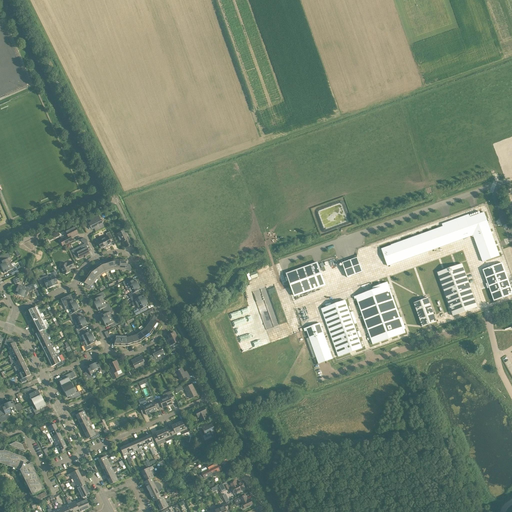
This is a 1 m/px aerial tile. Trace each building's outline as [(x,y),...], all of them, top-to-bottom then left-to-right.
[(398,243),(381,249),(387,266),(398,262),(406,259),(410,258),(418,255),(421,254),(427,252),(431,250),(434,249),(438,248),(444,246),(448,244),(454,242),(461,239),(467,237),(473,235),(482,262),(486,261),(500,256),(499,253),(498,251),(496,246),(495,244),(494,241),(491,232),(490,229),(486,219),(484,212),(470,217),(469,214),(442,224),(443,227),(441,227),(438,228),(432,231),(430,232),(423,234),(421,235),(416,236),(413,237),(402,241),(398,243)] [(101,219),(99,219),(98,216),(90,220),(91,222),(89,224),(91,228),(94,227),(95,231),(104,227),(102,224),(102,223),(103,221),(102,220),(101,219)] [(74,228),(74,227),(65,232),(67,235),(66,237),(62,239),(65,245),(72,241),(71,238),(78,234),(75,229),(74,228)] [(122,242),(125,248),(132,244),(127,233),(125,234),(123,231),(116,234),(120,243),(121,243),(122,242)] [(106,234),(107,236),(97,241),(101,249),(107,246),(108,247),(112,245),(109,240),(112,239),(109,232),(106,234)] [(84,244),(86,247),(80,251),(78,248),(72,251),(75,258),(78,256),(79,259),(84,257),(84,258),(86,256),(86,255),(89,254),(88,251),(91,250),(87,242),(84,244)] [(0,256),(0,258),(2,262),(0,262),(0,264),(0,265),(0,266),(1,268),(11,264),(8,259),(10,257),(8,253),(0,256)] [(341,263),(346,277),(362,271),(358,257),(341,263)] [(127,260),(120,260),(120,270),(125,270),(128,271),(129,272),(132,271),(129,265),(126,264),(127,260)] [(70,271),(69,269),(74,267),(72,262),(67,264),(66,263),(60,266),(64,274),(70,271)] [(107,262),(101,264),(105,272),(110,271),(107,262)] [(288,274),(286,274),(294,296),(325,285),(321,273),(318,264),(318,263),(315,264),(288,274)] [(485,269),(483,270),(489,288),(494,301),(500,299),(511,294),(511,290),(508,280),(507,275),(505,272),(504,268),(502,264),(502,263),(485,269)] [(11,264),(1,268),(3,271),(4,273),(10,271),(11,273),(17,271),(15,268),(12,267),(11,264)] [(101,264),(95,268),(101,275),(105,272),(101,264)] [(455,267),(438,274),(445,293),(453,316),(478,307),(472,291),(466,274),(462,265),(457,267),(455,267)] [(95,268),(93,269),(90,271),(97,278),(101,275),(95,268)] [(90,271),(86,277),(94,282),(97,278),(90,271)] [(54,275),(48,278),(52,287),(55,286),(55,285),(58,284),(55,279),(58,278),(56,272),(53,273),(54,275)] [(24,287),(18,285),(19,281),(17,277),(12,279),(17,288),(15,294),(17,295),(20,297),(24,287)] [(86,277),(84,279),(82,282),(86,284),(84,287),(90,290),(91,286),(94,282),(86,277)] [(48,278),(43,280),(42,278),(39,279),(42,285),(45,284),(47,289),(49,288),(50,288),(52,287),(48,278)] [(135,279),(130,282),(128,279),(122,282),(125,287),(127,286),(129,289),(138,284),(137,282),(136,282),(135,279)] [(373,290),(355,296),(357,300),(362,315),(363,319),(366,327),(368,333),(373,344),(379,342),(381,342),(387,339),(391,338),(397,336),(399,335),(405,333),(404,329),(400,317),(398,312),(397,310),(387,282),(381,285),(379,285),(372,287),(373,290)] [(29,289),(24,287),(20,297),(23,298),(23,297),(26,298),(28,292),(35,289),(33,284),(30,285),(29,289)] [(129,289),(130,292),(128,293),(130,298),(136,295),(139,294),(137,291),(140,290),(139,287),(138,284),(129,289)] [(96,295),(98,298),(92,300),(94,303),(93,303),(95,306),(104,301),(103,298),(105,297),(102,292),(96,295)] [(69,295),(70,295),(70,294),(60,299),(61,300),(61,299),(62,302),(64,307),(67,306),(68,309),(78,304),(76,302),(74,299),(72,301),(69,295)] [(136,295),(130,298),(133,303),(132,303),(134,307),(137,305),(146,300),(144,297),(144,298),(143,295),(140,297),(139,294),(136,295)] [(416,302),(414,303),(422,326),(422,327),(427,325),(430,324),(436,322),(428,298),(416,302)] [(137,305),(138,308),(136,309),(136,310),(134,312),(135,315),(147,310),(145,307),(148,306),(147,303),(146,300),(137,305)] [(345,300),(326,307),(343,355),(350,353),(355,351),(362,348),(362,347),(360,341),(359,337),(345,300)] [(106,304),(104,301),(95,306),(96,309),(97,309),(98,311),(103,308),(104,311),(110,308),(108,303),(106,304)] [(68,309),(70,312),(67,313),(70,318),(76,315),(74,313),(80,310),(78,308),(79,307),(78,304),(68,309)] [(40,309),(38,310),(36,307),(28,311),(30,313),(29,314),(31,316),(41,311),(40,309)] [(104,311),(106,314),(100,316),(102,319),(101,319),(103,322),(112,317),(110,314),(113,313),(110,308),(104,311)] [(42,313),(41,311),(31,316),(32,319),(34,322),(42,318),(40,314),(42,313)] [(157,326),(157,325),(158,324),(155,322),(156,319),(154,315),(152,314),(149,320),(147,324),(154,329),(156,327),(157,326)] [(76,315),(70,318),(72,323),(75,322),(76,325),(85,320),(84,318),(82,315),(77,318),(76,315)] [(113,320),(112,317),(103,322),(104,325),(104,324),(106,327),(111,324),(112,327),(118,324),(116,319),(113,320)] [(43,321),(42,318),(34,322),(36,327),(47,322),(45,320),(43,321)] [(76,325),(78,328),(75,329),(78,334),(84,331),(82,329),(88,326),(86,323),(87,323),(85,320),(76,325)] [(47,328),(49,327),(47,322),(36,327),(39,332),(47,328)] [(320,323),(306,328),(318,364),(323,362),(327,361),(332,359),(333,359),(330,351),(329,350),(320,323)] [(147,324),(144,328),(151,335),(154,329),(147,324)] [(47,328),(39,332),(35,334),(37,337),(36,337),(38,340),(48,334),(47,332),(45,333),(44,330),(47,328)] [(151,335),(144,328),(140,331),(145,339),(151,335)] [(85,334),(84,331),(78,334),(80,339),(82,338),(84,341),(93,336),(92,333),(91,334),(90,331),(85,334)] [(145,339),(140,331),(136,334),(140,342),(145,339)] [(174,349),(172,345),(178,342),(175,337),(176,336),(174,332),(167,336),(171,342),(168,344),(172,351),(174,349)] [(49,336),(48,334),(38,340),(39,342),(40,342),(41,345),(49,341),(47,338),(49,336)] [(136,334),(131,335),(134,344),(140,342),(136,334)] [(93,336),(84,341),(87,346),(84,347),(86,350),(92,347),(90,344),(96,342),(94,339),(95,339),(93,336)] [(121,337),(116,336),(112,336),(111,342),(115,342),(114,346),(121,346),(121,337)] [(8,340),(7,340),(6,340),(4,344),(8,346),(10,351),(9,352),(17,348),(16,345),(15,345),(14,342),(12,342),(12,341),(12,340),(11,339),(10,339),(9,339),(8,339),(8,340)] [(51,344),(49,341),(41,345),(44,350),(54,345),(53,343),(51,344)] [(53,349),(55,348),(54,345),(44,350),(46,356),(54,351),(53,349)] [(151,351),(152,354),(149,356),(153,364),(156,362),(154,358),(164,353),(160,347),(151,351)] [(9,352),(10,355),(8,356),(9,358),(11,357),(20,353),(18,350),(17,348),(9,352)] [(59,356),(58,354),(56,355),(54,351),(46,356),(49,361),(59,356)] [(21,356),(20,353),(11,357),(9,358),(10,360),(12,359),(14,363),(22,359),(21,356)] [(60,358),(59,356),(49,361),(52,366),(55,365),(57,367),(63,364),(62,361),(60,362),(58,359),(60,358)] [(146,359),(143,360),(141,356),(131,361),(135,368),(145,364),(146,366),(149,365),(146,359)] [(14,363),(16,366),(13,367),(14,369),(17,368),(25,364),(24,361),(23,361),(22,359),(14,363)] [(119,377),(116,372),(119,371),(117,366),(118,365),(116,361),(109,364),(112,371),(110,372),(113,379),(119,377)] [(95,363),(92,364),(96,374),(101,371),(102,374),(105,373),(103,367),(100,368),(97,362),(95,363)] [(27,367),(25,364),(17,368),(14,369),(16,371),(18,370),(19,373),(27,369),(26,367),(27,367)] [(89,372),(86,374),(89,380),(92,378),(91,376),(96,374),(92,364),(89,365),(89,366),(87,367),(89,372)] [(187,373),(185,375),(181,368),(176,371),(180,380),(183,379),(185,381),(190,379),(187,373)] [(19,373),(17,374),(18,377),(20,375),(22,379),(20,380),(21,383),(28,380),(26,377),(30,375),(29,372),(28,369),(27,369),(19,373)] [(63,376),(65,379),(59,382),(60,383),(59,383),(61,387),(61,386),(62,387),(68,384),(71,383),(69,380),(75,377),(73,372),(63,376)] [(74,381),(71,383),(62,387),(64,392),(76,386),(74,381)] [(197,395),(192,385),(184,388),(190,399),(197,395)] [(76,386),(64,392),(65,393),(64,393),(66,397),(66,396),(67,397),(70,396),(72,399),(80,394),(78,389),(76,386)] [(31,390),(27,392),(26,389),(23,390),(27,398),(30,397),(31,400),(40,395),(40,394),(39,391),(38,391),(38,390),(32,393),(31,390)] [(163,397),(167,406),(172,404),(171,401),(174,400),(172,394),(163,397)] [(40,395),(31,400),(34,405),(43,401),(40,395)] [(163,397),(155,401),(158,407),(161,406),(162,408),(167,406),(163,397)] [(154,398),(146,402),(151,413),(156,411),(155,408),(158,407),(155,401),(154,398)] [(17,405),(15,407),(12,401),(10,402),(7,403),(11,412),(16,410),(17,413),(20,411),(23,410),(20,404),(17,405)] [(43,401),(34,405),(31,406),(35,414),(44,410),(42,407),(45,406),(45,405),(45,404),(44,401),(43,401)] [(151,413),(146,402),(138,405),(139,408),(142,414),(145,413),(146,415),(151,413)] [(2,405),(3,410),(0,410),(0,414),(1,419),(1,422),(2,423),(3,423),(4,422),(5,422),(6,421),(7,420),(8,419),(8,417),(8,416),(8,415),(7,414),(11,412),(7,403),(4,404),(2,405)] [(207,419),(204,414),(206,413),(203,407),(194,411),(197,417),(199,417),(201,422),(207,419)] [(76,411),(78,414),(76,415),(78,420),(86,416),(83,408),(76,411)] [(89,421),(86,416),(78,420),(80,425),(89,421)] [(89,421),(80,425),(83,429),(91,425),(89,421)] [(182,421),(177,424),(180,432),(182,435),(190,431),(186,422),(183,423),(182,421)] [(55,424),(52,425),(51,422),(40,428),(41,431),(43,431),(44,431),(46,434),(57,429),(55,424)] [(171,426),(172,428),(169,429),(172,436),(180,432),(177,424),(171,426)] [(206,437),(211,434),(211,435),(216,432),(212,424),(207,427),(205,424),(198,428),(200,430),(203,436),(205,435),(206,437)] [(91,425),(83,429),(85,434),(93,430),(91,425)] [(166,428),(160,431),(164,439),(166,442),(173,439),(172,436),(169,429),(167,430),(166,428)] [(59,433),(57,429),(46,434),(48,439),(59,433)] [(94,432),(93,430),(85,434),(87,439),(90,437),(92,440),(100,436),(97,432),(97,431),(96,431),(95,431),(94,432)] [(155,433),(156,435),(153,436),(156,443),(157,446),(166,442),(164,439),(160,431),(155,433)] [(62,438),(59,433),(48,439),(51,443),(53,442),(62,438)] [(145,437),(150,449),(151,448),(150,445),(153,443),(150,435),(145,437)] [(148,449),(150,449),(145,437),(140,440),(143,448),(146,446),(148,449)] [(62,438),(53,442),(56,447),(64,442),(62,438)] [(143,448),(140,440),(135,442),(140,453),(142,452),(140,449),(143,448)] [(15,442),(9,445),(25,450),(22,444),(15,442)] [(66,447),(64,442),(56,447),(58,452),(66,447)] [(140,453),(135,442),(130,444),(133,452),(137,451),(138,454),(140,453)] [(130,444),(125,446),(130,457),(132,456),(130,453),(133,452),(130,444)] [(130,457),(125,446),(120,448),(123,456),(127,455),(129,460),(131,460),(130,457)] [(0,463),(20,470),(32,495),(44,489),(31,463),(30,464),(25,459),(25,458),(3,450),(3,451),(0,451),(0,463)] [(219,458),(206,465),(199,468),(204,479),(222,470),(220,465),(222,464),(222,465),(223,465),(224,466),(232,462),(231,461),(231,460),(228,453),(219,458)] [(110,458),(107,459),(106,456),(98,460),(100,465),(111,459),(110,458)] [(111,459),(100,465),(103,470),(111,466),(109,463),(112,461),(111,459)] [(112,469),(111,466),(103,470),(105,475),(116,469),(115,468),(112,469)] [(150,471),(149,467),(141,471),(143,476),(156,470),(155,468),(150,471)] [(117,469),(116,469),(105,475),(108,480),(115,476),(114,473),(118,471),(117,469)] [(70,474),(67,475),(68,477),(71,476),(72,479),(80,475),(78,470),(70,474)] [(156,470),(143,476),(146,481),(151,479),(154,477),(152,474),(157,472),(157,470),(156,470)] [(74,482),(71,483),(69,484),(70,486),(71,485),(82,480),(80,475),(72,479),(74,482)] [(117,479),(115,476),(108,480),(110,485),(118,481),(121,479),(121,480),(123,479),(122,477),(120,477),(117,479)] [(146,481),(144,482),(146,487),(154,483),(151,479),(146,481)] [(82,480),(71,485),(72,487),(75,485),(77,488),(85,484),(82,480)] [(226,482),(219,485),(222,492),(226,490),(231,488),(234,494),(245,489),(244,487),(244,486),(243,484),(242,484),(241,482),(237,484),(235,480),(229,484),(227,485),(226,482)] [(154,483),(146,487),(148,491),(149,492),(161,486),(161,485),(160,485),(160,484),(159,483),(158,483),(157,483),(156,483),(155,483),(154,483)] [(87,489),(85,484),(77,488),(79,493),(87,489)] [(161,486),(149,492),(149,493),(151,497),(159,493),(160,492),(161,491),(161,490),(161,489),(162,489),(162,488),(162,487),(161,487),(161,486)] [(90,494),(87,489),(79,493),(82,498),(90,494)] [(45,492),(34,498),(36,502),(47,496),(45,492)] [(161,498),(159,493),(151,497),(153,502),(156,501),(161,498)] [(239,498),(238,498),(234,500),(237,506),(242,503),(244,509),(252,505),(250,499),(246,501),(245,498),(246,498),(245,495),(239,498)] [(161,498),(156,501),(158,505),(169,500),(168,498),(165,500),(163,496),(161,498)] [(79,509),(76,504),(75,501),(72,503),(70,500),(68,501),(73,511),(78,510),(79,509)] [(86,500),(81,502),(85,510),(90,508),(86,500)] [(170,502),(169,500),(158,505),(160,510),(168,506),(167,503),(170,502)] [(72,511),(73,511),(68,501),(67,501),(68,504),(65,506),(67,511),(72,511)] [(79,511),(85,510),(81,502),(76,504),(79,509),(78,510),(79,511)]
